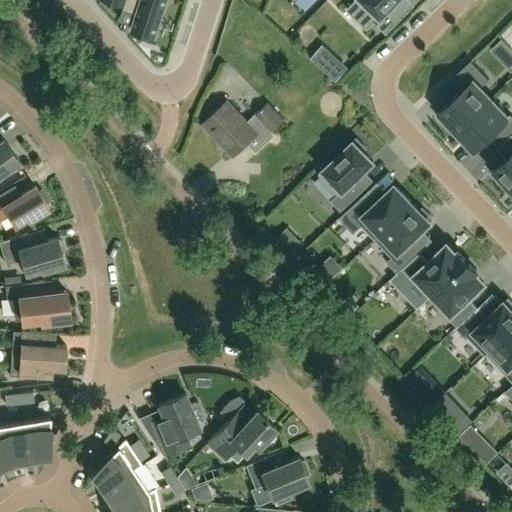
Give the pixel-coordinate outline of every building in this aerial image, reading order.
[(155,37),(166,0),(124,0),(123,4),(124,4),(123,9),(136,14),(131,29),(155,37)] [(357,0),(376,18),(374,21),(386,34),(409,11),(397,0),(357,0)] [(456,131),(491,98),(481,87),(489,79),(471,60),(451,80),(461,91),(438,112),(436,115),(445,125),(448,122),(456,131)] [(310,96),(308,95),(316,87),(302,72),(294,80),(292,78),(268,101),(285,118),(310,96)] [(509,137),(511,133),(511,115),(510,114),(508,116),(491,98),(456,131),(474,150),(489,136),(499,146),(509,137)] [(202,123),(232,155),(257,132),(227,99),(202,123)] [(285,118),(268,101),(252,116),(270,134),(285,119),(285,118)] [(511,189),(511,188),(511,133),(509,137),(511,140),(511,152),(491,173),(502,184),(504,182),(511,189)] [(0,173),(19,159),(3,138),(0,140),(0,173)] [(355,178),(373,161),(363,151),(366,148),(356,138),(319,173),(337,193),(331,200),(341,210),(364,188),(355,178)] [(375,239),(413,203),(395,184),(375,203),(365,192),(339,218),(353,233),(362,225),(375,239)] [(29,221),(49,209),(46,204),(49,202),(42,189),(38,191),(35,186),(15,198),(10,190),(0,195),(0,219),(8,214),(14,225),(27,217),(29,221)] [(420,251),(411,240),(433,219),(422,207),(419,210),(413,203),(375,239),(392,256),(386,261),(397,273),(404,266),(420,251)] [(28,233),(0,241),(0,245),(5,264),(21,259),(27,277),(44,272),(43,269),(64,263),(61,253),(64,249),(62,241),(57,239),(57,237),(32,244),(28,233)] [(431,295),(470,259),(460,249),(458,251),(449,241),(430,259),(421,250),(420,251),(404,266),(431,295)] [(486,280),(477,271),(479,269),(470,259),(431,295),(459,324),(476,308),(480,304),(471,295),(486,280)] [(40,317),(41,321),(41,325),(58,323),(57,319),(69,318),(66,290),(53,292),(53,288),(45,289),(44,281),(5,286),(6,299),(13,298),(15,314),(20,313),(21,320),(40,317)] [(485,355),(511,328),(511,301),(508,298),(505,301),(504,299),(487,316),(483,316),(476,308),(459,324),(457,326),(455,328),(465,338),(467,336),(485,355)] [(511,328),(485,355),(487,354),(511,380),(511,328)] [(17,376),(52,378),(52,368),(64,369),(66,346),(54,345),(55,333),(21,330),(17,376)] [(19,403),(33,402),(32,392),(18,393),(19,403)] [(5,404),(19,403),(18,393),(4,394),(5,404)] [(158,405),(163,415),(152,420),(166,454),(188,444),(185,435),(199,429),(184,394),(158,405)] [(275,427),(257,409),(240,427),(230,417),(207,442),(224,459),(237,446),(244,452),(253,443),(257,447),(275,427)] [(41,454),(49,454),(49,416),(22,421),(28,456),(41,454)] [(15,458),(28,456),(22,421),(0,424),(0,438),(9,460),(15,458)] [(119,434),(111,429),(104,441),(111,446),(119,434)] [(0,463),(2,463),(9,460),(0,438),(0,463)] [(103,488),(104,489),(142,464),(125,439),(91,472),(96,478),(103,488)] [(309,473),(304,461),(300,460),(298,456),(274,466),(269,455),(245,465),(255,488),(266,483),(272,499),(288,492),(287,489),(308,481),(306,476),(309,473)] [(154,473),(163,468),(155,456),(147,462),(154,473)] [(155,488),(148,491),(134,470),(142,465),(142,464),(104,489),(111,499),(113,506),(155,489),(155,488)] [(159,511),(155,489),(113,506),(115,511),(159,511)] [(185,490),(176,496),(184,507),(192,502),(185,490)]
